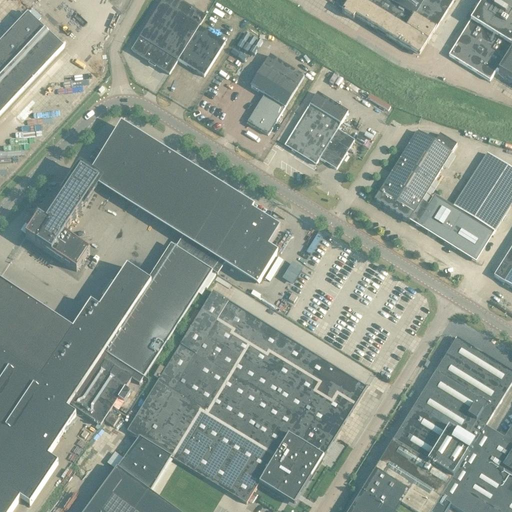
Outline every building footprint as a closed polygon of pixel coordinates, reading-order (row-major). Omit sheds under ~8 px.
[(199,27),(205,17),(178,0),(164,0),(132,51),(150,62),(149,64),(155,68),(156,66),(169,75),(178,61),(199,27)] [(395,0),(349,0),(341,13),(353,20),(355,17),(377,30),(395,0)] [(395,0),(377,30),(419,56),(454,0),(395,0)] [(511,0),(483,0),(449,56),(490,81),(496,70),(511,80),(511,0)] [(27,14),(0,42),(0,115),(64,48),(27,14)] [(246,24),(227,55),(238,61),(257,30),(246,24)] [(225,44),(199,27),(178,61),(204,77),(225,44)] [(304,78),(270,56),(251,87),(264,96),(248,123),(268,136),(304,78)] [(319,159),(336,170),(354,141),(337,130),(348,113),(317,94),(285,146),(316,165),(319,159)] [(259,283),(276,257),(266,251),(280,229),(119,127),(88,176),(100,183),(151,216),(184,236),(176,249),(171,246),(157,267),(148,281),(127,268),(99,309),(91,304),(68,337),(0,291),(0,511),(11,511),(19,500),(30,507),(58,465),(48,458),(76,416),(67,410),(70,406),(72,407),(100,426),(118,399),(124,403),(131,393),(125,389),(131,379),(140,385),(198,294),(201,296),(206,288),(207,289),(216,275),(217,276),(226,262),(259,283)] [(417,132),(392,173),(374,202),(408,223),(410,221),(409,220),(422,201),(457,145),(439,134),(434,143),(417,132)] [(511,169),(487,154),(451,211),(452,211),(460,217),(467,221),(476,226),(484,232),(496,239),(498,235),(494,232),(511,204),(511,169)] [(100,183),(88,176),(81,171),(46,223),(39,218),(25,238),(76,272),(90,252),(65,236),(100,183)] [(416,225),(413,229),(433,241),(452,211),(451,211),(436,201),(432,207),(422,201),(409,220),(410,221),(416,225)] [(444,242),(460,217),(452,211),(433,241),(442,246),(444,242)] [(460,217),(444,242),(442,246),(448,250),(451,247),(467,221),(460,217)] [(457,256),(459,252),(476,226),(467,221),(451,247),(448,250),(457,256)] [(465,261),(468,257),(484,232),(476,226),(459,252),(457,256),(465,261)] [(484,232),(468,257),(465,261),(477,268),(496,239),(484,232)] [(511,248),(494,276),(504,283),(511,288),(511,248)] [(139,439),(111,477),(85,511),(175,511),(150,493),(174,461),(246,504),(259,484),(284,499),(294,506),(367,388),(212,292),(165,369),(160,366),(153,377),(159,380),(127,432),(139,439)] [(297,297),(292,294),(288,300),(293,303),(297,297)] [(511,373),(456,339),(366,484),(360,495),(386,511),(446,511),(450,506),(448,505),(494,432),(485,427),(511,384),(511,373)] [(119,419),(110,413),(105,422),(113,427),(119,419)] [(511,511),(511,426),(504,439),(494,432),(448,505),(450,506),(459,511),(511,511)] [(386,511),(360,495),(349,511),(386,511)]
